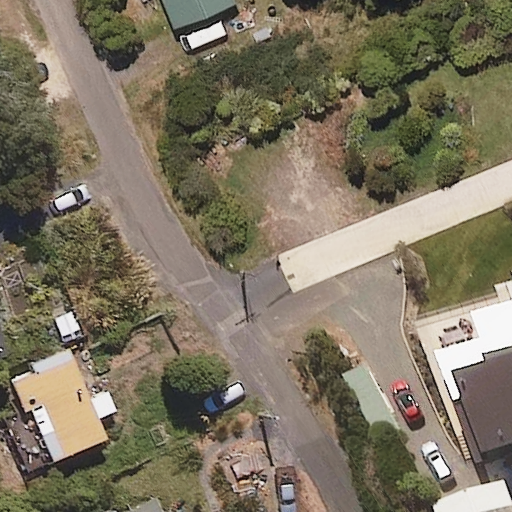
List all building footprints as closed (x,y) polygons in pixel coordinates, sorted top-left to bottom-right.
[(218,0),(166,0),(173,18),(218,0)] [(85,392),(63,343),(3,369),(19,404),(0,412),(0,415),(21,463),(99,429),(92,412),(111,403),(102,384),(85,392)] [(399,423),(368,366),(346,378),(377,435),(399,423)] [(511,442),(511,371),(439,396),(462,460),(511,442)] [(511,511),(511,478),(437,507),(439,511),(511,511)] [(164,511),(155,490),(99,511),(86,511),(164,511)]
